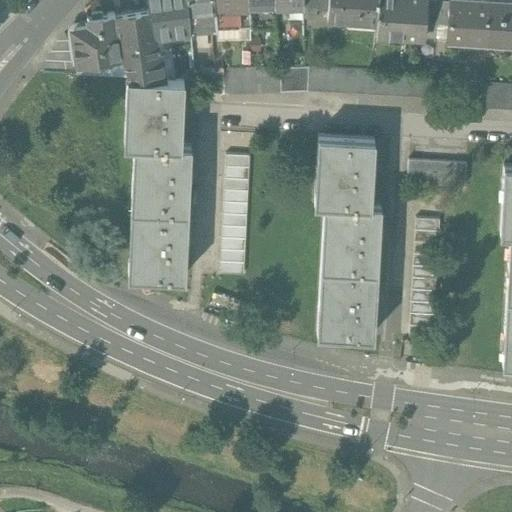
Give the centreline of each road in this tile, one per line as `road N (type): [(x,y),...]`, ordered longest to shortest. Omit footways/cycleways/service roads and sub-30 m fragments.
road 1 (primary): [(297,398),(186,363),(71,307)]
road 2 (primary): [(297,398),(325,418),(374,430),(410,436),(456,428)]
road 3 (primary): [(456,428),(417,406),(378,398),(297,398)]
